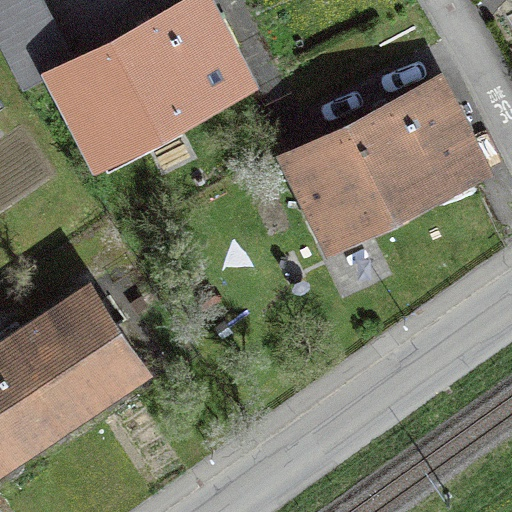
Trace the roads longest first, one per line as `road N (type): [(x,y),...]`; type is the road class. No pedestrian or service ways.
road 1 (tertiary): [(215,511),(511,298)]
road 2 (residential): [(432,0),(511,162)]
